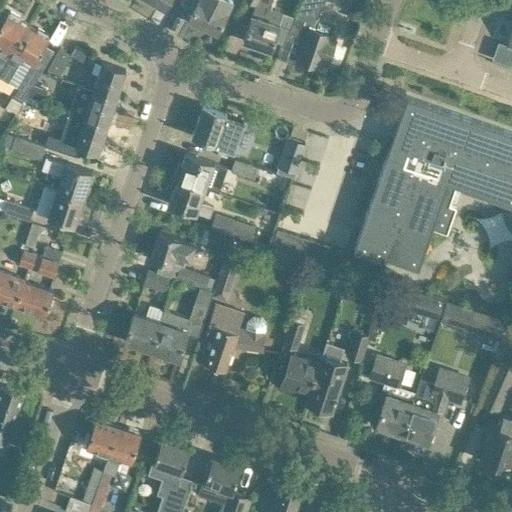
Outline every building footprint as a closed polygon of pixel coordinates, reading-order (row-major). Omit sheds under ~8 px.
[(231,0),(197,0),(189,19),(217,32),(232,0),(231,0)] [(247,0),(256,4),(254,8),(243,39),(270,49),(274,39),(284,42),(289,32),(291,27),(279,23),(283,12),(270,7),(272,0),(247,0)] [(336,38),(331,37),(332,34),(331,33),(335,22),(318,16),(324,0),(303,0),(291,27),(289,32),(302,36),(295,57),(307,61),(306,64),(315,67),(316,64),(321,66),(323,60),(328,61),(336,38)] [(0,70),(28,24),(19,18),(20,17),(11,11),(10,13),(7,11),(0,23),(0,40),(3,42),(0,47),(0,70)] [(38,27),(37,29),(28,24),(0,70),(0,75),(9,81),(24,54),(35,61),(49,36),(47,35),(48,33),(38,27)] [(61,47),(47,69),(60,76),(72,55),(88,65),(93,56),(76,45),(71,53),(61,47)] [(126,69),(102,61),(93,88),(117,96),(126,69)] [(23,102),(42,71),(31,65),(12,96),(23,102)] [(79,84),(70,111),(84,116),(108,124),(117,96),(93,88),(79,84)] [(389,149),(354,249),(383,259),(385,254),(389,256),(418,267),(448,181),(511,203),(511,132),(407,96),(397,125),(401,127),(397,139),(394,138),(390,150),(389,149)] [(203,105),(192,134),(217,143),(234,149),(244,120),(203,105)] [(98,151),(108,124),(84,116),(75,143),(98,151)] [(38,133),(36,140),(45,143),(47,136),(38,133)] [(45,143),(36,141),(16,134),(11,148),(43,157),(46,144),(45,143)] [(52,135),(48,146),(69,152),(72,142),(52,135)] [(290,136),(277,170),(294,176),(306,142),(290,136)] [(179,163),(175,174),(178,175),(177,177),(205,187),(219,192),(224,177),(227,167),(214,162),(186,152),(182,164),(179,163)] [(88,185),(92,171),(47,156),(43,168),(62,174),(57,189),(83,197),(84,196),(87,197),(90,186),(88,185)] [(235,157),(231,169),(254,177),(258,165),(235,157)] [(200,201),(205,187),(177,177),(177,178),(174,177),(170,189),(173,190),(168,202),(196,212),(196,211),(210,216),(214,206),(200,201)] [(83,197),(57,189),(45,185),(37,211),(75,224),(79,210),(82,211),(86,200),(83,199),(83,197)] [(11,186),(9,195),(32,202),(35,193),(11,186)] [(9,199),(5,211),(30,220),(34,208),(9,199)] [(215,212),(210,226),(250,240),(255,226),(215,212)] [(33,221),(25,244),(34,247),(42,224),(33,221)] [(339,268),(345,249),(277,228),(271,246),(339,268)] [(197,242),(159,230),(150,257),(172,264),(174,260),(184,263),(187,257),(191,258),(197,242)] [(488,287),(511,291),(511,240),(499,238),(488,287)] [(244,252),(229,247),(213,294),(227,299),(244,252)] [(24,249),(19,263),(54,275),(59,261),(24,249)] [(213,290),(217,278),(210,276),(210,275),(181,265),(177,279),(213,290)] [(0,298),(17,304),(25,280),(24,280),(25,277),(0,269),(0,298)] [(163,289),(167,276),(148,269),(144,283),(163,289)] [(45,314),(54,290),(25,280),(17,304),(45,314)] [(399,288),(393,306),(424,316),(429,298),(399,288)] [(179,357),(187,331),(198,335),(209,303),(196,298),(189,317),(165,309),(165,310),(152,348),(179,357)] [(247,328),(246,328),(246,329),(239,327),(244,312),(216,302),(209,322),(210,322),(206,335),(214,338),(206,362),(225,369),(233,345),(263,350),(266,332),(267,323),(262,316),(254,315),(248,319),(247,328)] [(445,303),(440,321),(500,342),(506,324),(445,303)] [(152,348),(165,310),(150,305),(146,316),(134,312),(125,339),(152,348)] [(291,320),(284,342),(296,346),(303,324),(291,320)] [(355,331),(348,354),(360,358),(368,336),(355,331)] [(497,410),(511,378),(511,352),(505,350),(481,403),(497,410)] [(309,391),(319,363),(292,354),(281,386),(287,388),(288,384),(309,391)] [(322,354),(319,363),(309,391),(307,400),(332,408),(347,362),(322,354)] [(377,354),(369,376),(389,383),(376,423),(402,432),(413,398),(415,391),(398,386),(406,364),(377,354)] [(413,398),(402,432),(428,440),(433,424),(438,425),(447,397),(460,401),(468,377),(440,367),(434,383),(420,378),(415,391),(413,398)] [(0,438),(7,441),(7,439),(17,443),(22,427),(12,424),(24,392),(1,384),(0,386),(0,438)] [(490,421),(482,445),(485,446),(481,458),(508,467),(511,455),(511,415),(503,412),(499,425),(490,421)] [(107,457),(118,425),(95,418),(86,446),(97,450),(96,454),(107,457)] [(132,460),(141,433),(118,425),(107,457),(103,469),(88,511),(99,511),(112,473),(116,475),(121,457),(132,460)] [(152,460),(148,473),(149,473),(149,474),(163,478),(158,493),(163,494),(157,511),(181,511),(193,479),(180,475),(190,447),(161,438),(154,461),(152,460)] [(203,481),(199,493),(216,499),(216,498),(223,501),(219,511),(241,511),(247,496),(232,491),(241,465),(212,455),(204,481),(203,481)] [(128,465),(121,488),(131,491),(139,469),(128,465)] [(77,511),(88,511),(103,469),(95,466),(84,500),(70,495),(66,508),(77,511)] [(294,511),(296,505),(300,507),(304,493),(301,492),(303,485),(282,478),(271,510),(276,511),(294,511)] [(324,492),(317,511),(303,511),(299,511),(298,511),(345,511),(350,501),(324,492)]
